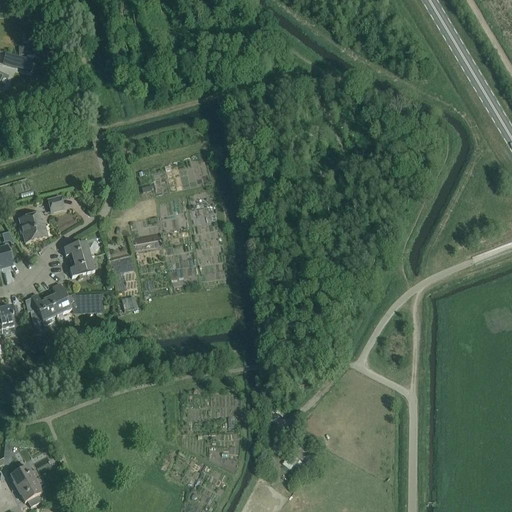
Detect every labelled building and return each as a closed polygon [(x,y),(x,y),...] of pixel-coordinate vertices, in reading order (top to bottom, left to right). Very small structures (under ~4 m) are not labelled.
[(0,94),(3,96),(15,70),(0,62),(0,94)] [(48,202),(50,214),(63,211),(60,199),(48,202)] [(19,221),(23,235),(25,244),(46,239),(41,216),(19,221)] [(70,257),(72,264),(90,259),(86,244),(63,250),(65,258),(70,257)] [(0,248),(0,266),(10,264),(5,248),(0,248)] [(90,259),(72,264),(74,270),(69,271),(71,279),(94,273),(90,259)] [(55,296),(48,299),(56,318),(71,311),(69,306),(71,305),(70,302),(66,293),(64,294),(59,285),(52,289),(55,296)] [(36,311),(30,314),(31,321),(33,326),(42,323),(42,324),(43,324),(44,327),(52,323),(51,320),(56,318),(48,299),(40,303),(36,295),(31,298),(35,307),(36,311)] [(92,297),(82,301),(86,311),(96,307),(92,297)] [(16,307),(0,310),(0,326),(0,329),(1,331),(14,329),(12,320),(18,318),(16,307)] [(3,459),(3,463),(3,466),(10,467),(11,447),(5,446),(4,451),(4,457),(4,458),(3,459)] [(296,446),(285,461),(303,474),(314,459),(296,446)] [(10,478),(17,491),(40,479),(36,471),(30,474),(27,468),(10,478)] [(40,479),(17,491),(24,504),(27,503),(30,509),(41,503),(38,497),(42,495),(38,487),(43,485),(40,479)]
